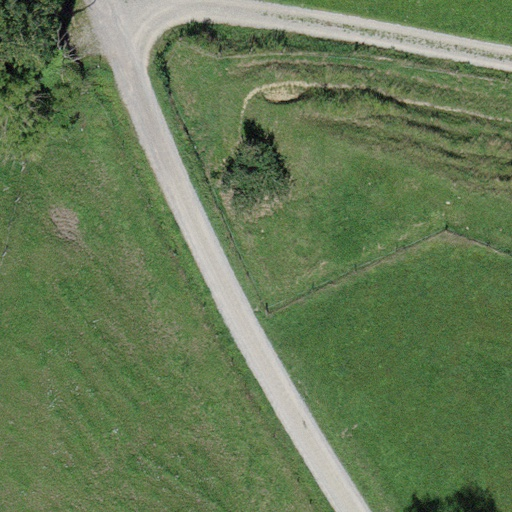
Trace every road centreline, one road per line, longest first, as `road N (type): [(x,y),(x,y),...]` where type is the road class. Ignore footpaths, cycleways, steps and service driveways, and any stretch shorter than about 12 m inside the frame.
road 1 (track): [(108,0),(167,156),(259,341),(361,511)]
road 2 (track): [(139,0),(221,5),(511,57)]
